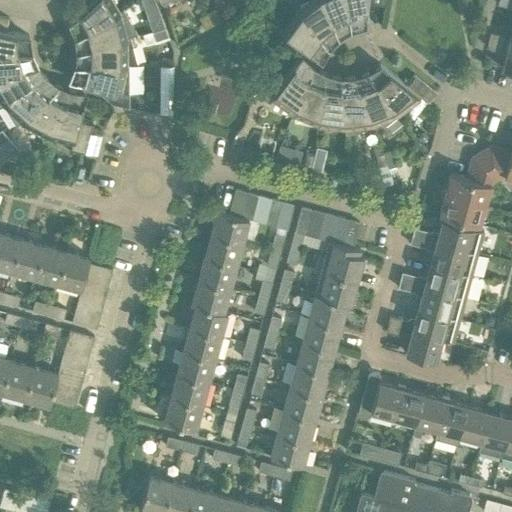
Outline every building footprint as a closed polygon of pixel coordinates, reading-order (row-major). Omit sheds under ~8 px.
[(112,0),(88,0),(68,20),(78,31),(78,32),(112,14),(119,11),(112,0)] [(221,0),(232,8),(236,11),(244,0),(243,0),(221,0)] [(294,0),(296,5),(295,6),(299,12),(300,12),(324,40),(325,40),(338,34),(336,29),(321,0),(294,0)] [(321,0),(336,29),(351,27),(350,22),(349,22),(344,0),(321,0)] [(344,0),(349,22),(350,22),(364,23),(366,2),(385,3),(384,0),(344,0)] [(299,12),(295,6),(279,28),(315,55),(328,44),(325,40),(324,40),(300,12),(299,12)] [(78,31),(73,33),(81,46),(81,47),(118,38),(118,39),(125,37),(128,36),(137,34),(123,8),(119,11),(112,14),(78,32),(78,31)] [(215,8),(206,13),(213,24),(221,19),(215,8)] [(206,28),(213,24),(206,13),(199,17),(206,28)] [(0,50),(25,49),(28,34),(5,29),(8,17),(0,14),(0,50)] [(151,31),(152,31),(163,27),(160,20),(149,24),(151,31)] [(166,37),(163,27),(152,31),(151,31),(142,34),(146,44),(166,37)] [(490,31),(488,39),(499,42),(501,34),(490,31)] [(81,46),(75,47),(80,62),(80,63),(117,63),(117,64),(128,64),(127,62),(136,61),(128,36),(125,37),(118,39),(118,38),(81,47),(81,46)] [(487,42),(487,43),(489,47),(497,49),(499,42),(488,39),(487,42)] [(506,47),(501,67),(511,69),(511,45),(505,43),(504,47),(506,47)] [(0,73),(31,64),(31,63),(31,48),(25,49),(0,50),(0,73)] [(311,69),(312,64),(296,58),(283,76),(273,68),(255,92),(266,100),(270,94),(294,104),(295,104),(310,69),(311,69)] [(80,62),(74,61),(74,79),(89,83),(100,85),(98,89),(111,101),(113,101),(128,105),(128,92),(128,64),(117,64),(117,63),(80,63),(80,62)] [(0,102),(1,102),(9,97),(8,97),(40,76),(40,75),(36,62),(31,63),(31,64),(0,73),(0,102)] [(405,83),(379,62),(370,73),(369,74),(391,105),(395,111),(419,94),(428,101),(436,91),(413,73),(405,83)] [(172,64),(159,64),(159,82),(159,111),(172,111),(172,82),(172,64)] [(325,71),(311,69),(310,69),(295,104),(294,104),(292,110),(292,111),(293,111),(293,114),(296,117),(300,119),(317,121),(317,113),(318,114),(324,76),(325,71)] [(385,123),(397,114),(395,111),(391,105),(369,74),(370,73),(367,69),(355,78),(355,79),(368,114),(367,114),(370,121),(375,118),(385,123)] [(9,97),(1,102),(14,123),(21,118),(22,119),(27,114),(52,85),(44,73),(40,75),(40,76),(8,97),(9,97)] [(345,132),(356,131),(370,121),(367,114),(368,114),(355,79),(355,78),(353,73),(339,79),(343,117),(342,117),(343,124),(345,132)] [(343,117),(339,79),(339,74),(324,76),(318,114),(317,113),(317,121),(342,117),(343,117)] [(27,114),(22,119),(39,135),(42,139),(46,132),(50,126),(49,125),(67,92),(66,92),(56,81),(52,85),(27,114)] [(50,126),(46,132),(71,138),(70,143),(68,151),(83,155),(83,152),(95,156),(101,132),(89,128),(91,119),(78,115),(84,95),(69,87),(66,92),(67,92),(49,125),(50,126)] [(419,133),(417,136),(423,141),(428,135),(424,133),(419,133)] [(7,135),(0,141),(0,160),(16,146),(7,135)] [(511,143),(511,149),(491,143),(471,154),(465,175),(490,181),(504,173),(504,174),(504,175),(511,176),(511,143)] [(275,156),(286,159),(289,146),(280,144),(275,156)] [(393,149),(385,151),(388,163),(396,160),(393,149)] [(303,163),(311,165),(315,153),(306,151),(303,163)] [(379,165),(388,163),(385,151),(376,154),(379,165)] [(315,153),(311,165),(320,167),(323,156),(315,153)] [(388,163),(379,165),(384,184),(393,182),(388,163)] [(480,223),(491,182),(490,182),(490,181),(465,175),(450,170),(439,212),(480,223)] [(240,214),(246,190),(234,187),(228,210),(240,214)] [(251,217),(257,194),(246,190),(240,214),(249,216),(251,217)] [(263,220),(269,197),(257,194),(251,217),(263,220)] [(274,223),(281,200),(269,197),(263,220),(274,223)] [(286,226),(292,203),(281,200),(274,223),(286,226)] [(303,231),(306,231),(312,208),(300,205),(294,228),(303,231)] [(249,216),(240,214),(228,210),(216,207),(210,232),(242,240),(249,216)] [(306,231),(317,234),(324,211),(312,208),(306,231)] [(317,234),(329,237),(335,214),(324,211),(317,234)] [(341,240),(347,217),(335,214),(329,237),(341,240)] [(352,244),(354,238),(358,221),(347,217),(341,240),(352,244)] [(414,226),(412,234),(476,252),(483,229),(441,217),(437,231),(431,229),(429,230),(414,226)] [(294,228),(290,244),(299,247),(303,231),(294,228)] [(0,231),(0,266),(9,269),(18,236),(0,231)] [(236,263),(242,240),(210,232),(204,255),(236,263)] [(280,250),(284,235),(274,232),(270,248),(280,250)] [(412,234),(409,242),(426,246),(427,248),(432,250),(429,262),(470,274),(476,252),(412,234)] [(18,236),(9,269),(32,275),(41,243),(18,236)] [(350,301),(357,277),(363,253),(358,252),(360,246),(352,244),(341,240),(329,237),(325,249),(320,267),(314,291),(346,300),(350,301)] [(41,243),(32,275),(55,282),(64,249),(41,243)] [(295,261),(299,247),(290,244),(286,258),(285,260),(295,262),(295,261)] [(280,250),(270,248),(265,263),(275,266),(280,250)] [(64,249),(55,282),(79,288),(80,284),(83,273),(87,261),(88,256),(64,249)] [(230,286),(236,263),(204,255),(198,278),(230,286)] [(87,261),(83,273),(109,279),(112,268),(111,268),(87,261)] [(402,270),(400,278),(464,296),(470,274),(429,262),(425,275),(419,273),(417,274),(402,270)] [(283,267),(280,282),(289,284),(292,270),(283,267)] [(83,273),(80,284),(106,291),(109,279),(83,273)] [(223,309),(230,286),(198,278),(191,302),(195,303),(223,309)] [(261,278),(257,294),(267,296),(272,280),(261,278)] [(400,278),(397,286),(414,290),(415,292),(420,294),(417,306),(458,318),(464,296),(400,278)] [(284,300),(289,284),(280,282),(275,298),(284,300)] [(79,288),(77,296),(102,303),(106,291),(80,284),(79,288)] [(3,290),(0,300),(16,305),(19,295),(3,290)] [(314,291),(308,314),(340,323),(346,300),(314,291)] [(257,294),(253,309),(263,312),(267,296),(257,294)] [(77,296),(74,308),(99,315),(102,303),(77,296)] [(34,299),(31,309),(47,313),(50,303),(34,299)] [(50,303),(47,313),(62,317),(65,307),(50,303)] [(220,335),(227,310),(223,309),(195,303),(188,327),(220,335)] [(390,314),(387,322),(409,328),(440,336),(441,336),(452,340),(458,318),(417,306),(414,317),(410,316),(406,318),(390,314)] [(74,308),(71,320),(96,327),(99,315),(74,308)] [(6,311),(3,321),(19,325),(21,315),(6,311)] [(271,313),(267,328),(276,331),(281,316),(271,313)] [(308,314),(302,337),(334,346),(340,323),(308,314)] [(21,315),(19,325),(34,329),(37,319),(21,315)] [(44,321),(42,331),(57,336),(60,326),(44,321)] [(387,322),(385,330),(397,333),(399,337),(408,339),(405,351),(435,359),(441,336),(440,336),(409,328),(387,322)] [(254,344),(259,327),(249,325),(244,342),(254,344)] [(214,358),(220,335),(188,327),(182,349),(214,358)] [(68,328),(65,340),(91,347),(94,335),(68,328)] [(272,347),(276,331),(267,328),(263,344),(272,347)] [(327,369),(334,346),(302,337),(295,361),(327,369)] [(65,340),(62,352),(87,359),(91,347),(65,340)] [(250,358),(254,344),(244,342),(241,355),(250,358)] [(208,381),(214,358),(182,349),(176,372),(208,381)] [(62,352),(59,363),(84,370),(87,359),(62,352)] [(0,354),(0,390),(1,390),(10,357),(0,354)] [(10,357),(1,390),(24,397),(33,363),(10,357)] [(259,359),(254,375),(263,377),(267,361),(259,359)] [(295,361),(289,384),(321,392),(327,369),(295,361)] [(33,363),(24,397),(48,403),(49,399),(52,387),(56,374),(57,370),(33,363)] [(57,370),(56,374),(81,381),(84,370),(59,363),(57,370)] [(242,390),(246,374),(236,371),(232,387),(242,390)] [(202,404),(208,381),(176,372),(170,395),(202,404)] [(56,374),(52,387),(78,394),(81,381),(56,374)] [(259,392),(263,377),(254,375),(250,390),(259,392)] [(398,383),(397,384),(378,379),(373,395),(362,392),(358,408),(360,414),(365,416),(373,410),(393,415),(401,384),(398,383)] [(315,416),(321,392),(289,384),(283,407),(315,416)] [(414,421),(423,391),(404,386),(404,384),(401,384),(393,415),(414,421)] [(52,387),(49,399),(74,406),(75,404),(78,394),(52,387)] [(234,417),(242,390),(232,387),(225,415),(234,417)] [(441,396),(423,391),(414,421),(415,421),(412,433),(420,435),(422,423),(437,427),(445,396),(442,395),(441,396)] [(195,428),(202,404),(170,395),(164,419),(195,428)] [(455,444),(458,433),(466,403),(448,398),(448,396),(445,396),(437,427),(434,438),(455,444)] [(485,408),(466,403),(458,433),(480,439),(489,407),(486,406),(485,408)] [(246,405),(242,421),(251,423),(255,408),(246,405)] [(283,407),(277,430),(309,439),(315,416),(283,407)] [(492,408),(489,407),(480,439),(478,450),(500,455),(503,445),(511,415),(492,410),(492,408)] [(511,415),(503,445),(500,455),(511,458),(511,415)] [(229,436),(233,421),(224,418),(219,433),(229,436)] [(251,423),(242,421),(238,437),(247,439),(251,423)] [(302,462),(309,439),(277,430),(270,453),(302,462)] [(181,448),(184,439),(167,434),(164,444),(181,448)] [(196,452),(199,443),(184,439),(181,448),(196,452)] [(362,440),(358,452),(381,458),(384,447),(362,440)] [(227,460),(230,451),(214,447),(211,456),(227,460)] [(384,447),(381,458),(396,462),(399,451),(384,447)] [(240,464),(242,455),(230,451),(227,460),(240,464)] [(442,475),(445,463),(428,458),(427,463),(425,470),(442,475)] [(273,473),(275,464),(260,460),(257,469),(273,473)] [(427,463),(415,460),(413,467),(425,470),(427,463)] [(288,477),(290,468),(275,464),(273,473),(288,477)] [(465,511),(470,494),(469,492),(450,487),(449,490),(413,481),(414,478),(382,469),(380,470),(373,494),(362,491),(360,492),(354,511),(465,511)] [(164,511),(173,478),(150,472),(140,504),(164,511)] [(469,482),(471,475),(459,472),(457,479),(469,482)] [(479,485),(481,478),(471,475),(469,482),(479,485)] [(168,511),(188,511),(196,485),(173,478),(164,511),(168,511)] [(511,493),(511,485),(504,483),(502,491),(511,493)] [(213,511),(219,491),(196,485),(188,511),(213,511)] [(4,487),(0,501),(0,506),(20,511),(47,511),(50,500),(4,487)] [(237,511),(242,497),(219,491),(213,511),(237,511)] [(262,511),(265,503),(242,497),(237,511),(262,511)] [(493,511),(511,511),(511,504),(486,497),(482,509),(493,511)] [(288,511),(289,510),(265,503),(262,511),(288,511)]
